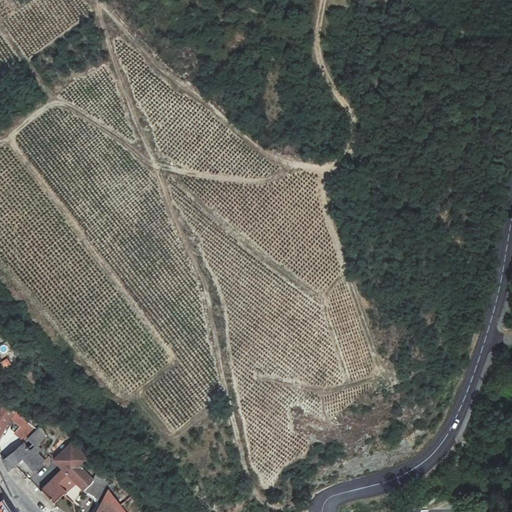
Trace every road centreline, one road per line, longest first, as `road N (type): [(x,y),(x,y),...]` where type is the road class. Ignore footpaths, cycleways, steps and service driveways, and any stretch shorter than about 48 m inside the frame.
road 1 (track): [(322,510),(272,505),(252,490),(203,284),(126,102),(96,0)]
road 2 (track): [(97,1),(144,54),(250,145),(288,163),(323,167),(344,158),(352,126),(319,57),(322,0)]
road 3 (track): [(225,391),(177,437),(164,433),(137,395),(175,360),(8,137)]
road 4 (unclassified): [(511,217),(497,298),(453,425),(407,473),(330,496),(322,511)]
road 5 (track): [(0,144),(58,102),(154,164),(266,180),(288,163)]
